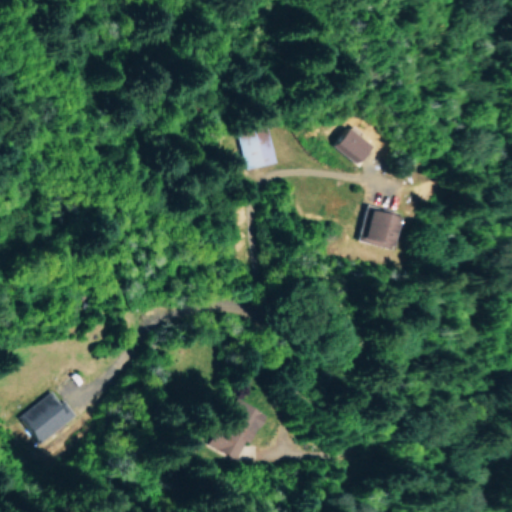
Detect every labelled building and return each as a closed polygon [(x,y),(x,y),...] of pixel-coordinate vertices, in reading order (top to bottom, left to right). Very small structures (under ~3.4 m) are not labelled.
[(272,161),(264,122),(233,129),(241,168),(272,161)] [(350,160),(362,145),(339,126),(327,142),(350,160)] [(380,248),(390,213),(362,205),(352,240),(380,248)] [(35,444),(72,414),(59,399),(55,402),(46,390),(13,416),(35,444)] [(204,446),(231,457),(238,440),(246,443),(259,411),(225,397),(204,446)] [(171,442),(186,452),(193,442),(178,432),(171,442)]
